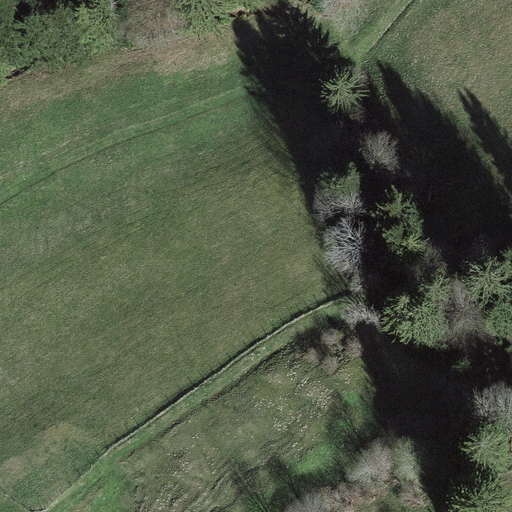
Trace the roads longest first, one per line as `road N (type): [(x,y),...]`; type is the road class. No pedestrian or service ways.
road 1 (track): [(58,511),(125,449),(302,323),(511,229)]
road 2 (track): [(333,36),(291,76),(84,153),(0,200)]
